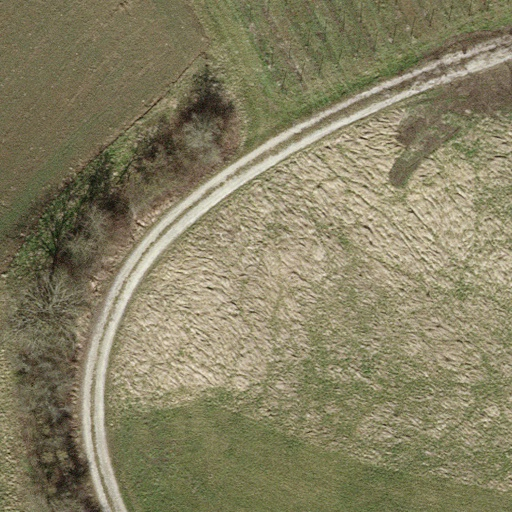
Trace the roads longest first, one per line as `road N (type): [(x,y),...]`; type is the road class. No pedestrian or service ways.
road 1 (track): [(117,511),(99,457),(95,399),(120,297),(150,250),(207,193),(288,142),(392,89),(511,49)]
road 2 (track): [(288,142),(216,0)]
